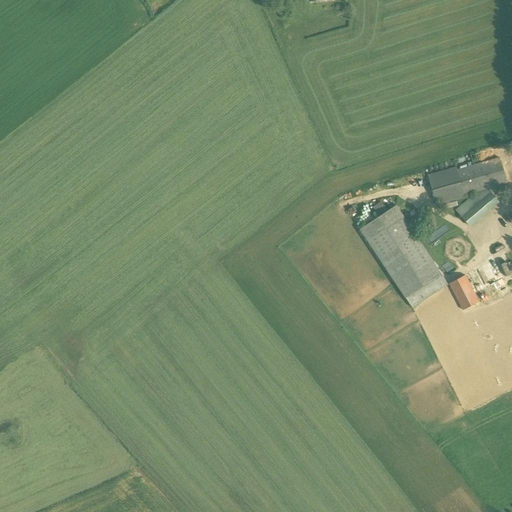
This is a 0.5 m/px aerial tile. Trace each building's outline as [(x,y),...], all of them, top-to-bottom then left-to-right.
[(509,190),(499,157),(456,170),(456,167),(428,175),(437,206),(445,203),(447,208),(457,205),(456,200),(465,198),(464,195),(472,193),(473,194),(455,210),(470,227),(499,202),(493,195),(509,190)] [(376,211),(385,208),(382,200),(373,203),(376,211)] [(412,308),(422,301),(448,283),(397,204),(371,222),(359,229),(412,308)] [(465,275),(449,283),(463,309),(478,301),(465,275)] [(505,276),(492,280),(496,295),(509,292),(505,276)]
